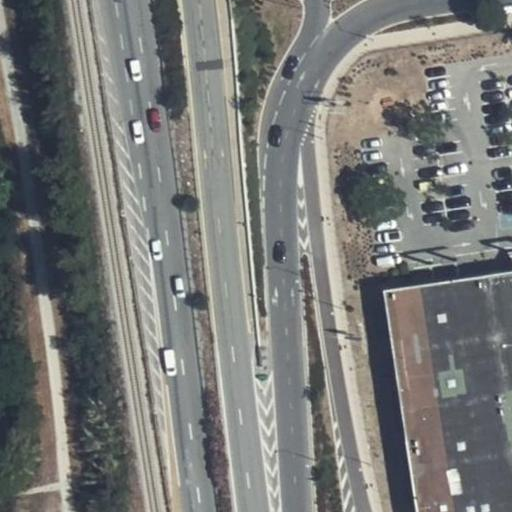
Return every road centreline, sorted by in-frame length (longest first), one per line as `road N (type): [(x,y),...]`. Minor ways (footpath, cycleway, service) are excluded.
road 1 (unclassified): [(297,511),(282,183),(290,110),(305,75),(341,31),(381,5),(407,0)]
road 2 (primary): [(134,0),(206,511)]
road 3 (primary): [(255,511),(197,0)]
road 4 (track): [(0,33),(63,511)]
